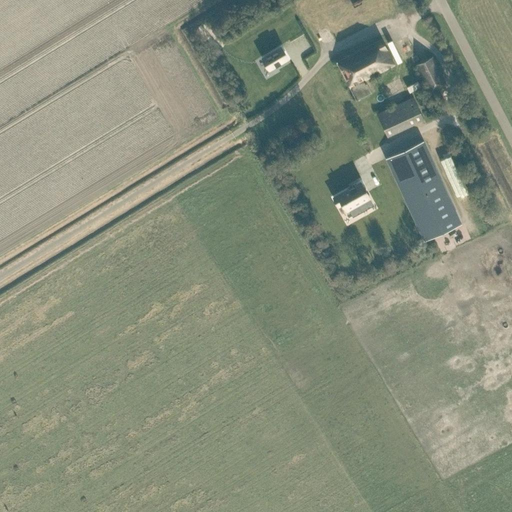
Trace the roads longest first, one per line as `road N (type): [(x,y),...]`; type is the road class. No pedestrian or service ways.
road 1 (unclassified): [(0,276),(250,123)]
road 2 (unclassified): [(511,140),(438,0)]
